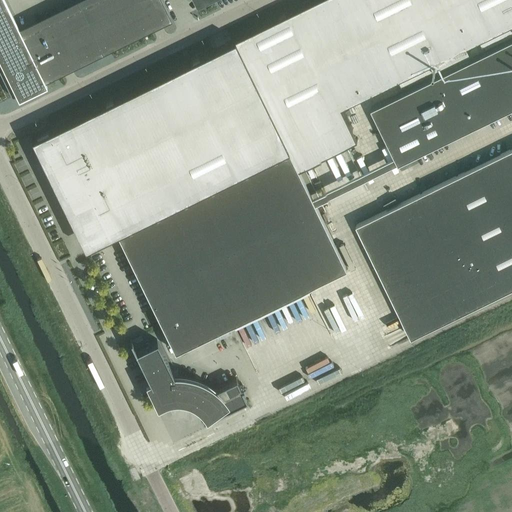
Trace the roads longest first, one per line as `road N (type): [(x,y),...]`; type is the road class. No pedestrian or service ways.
road 1 (unclassified): [(170,511),(0,160)]
road 2 (unclassified): [(261,0),(0,127)]
road 3 (secondary): [(84,511),(0,338)]
